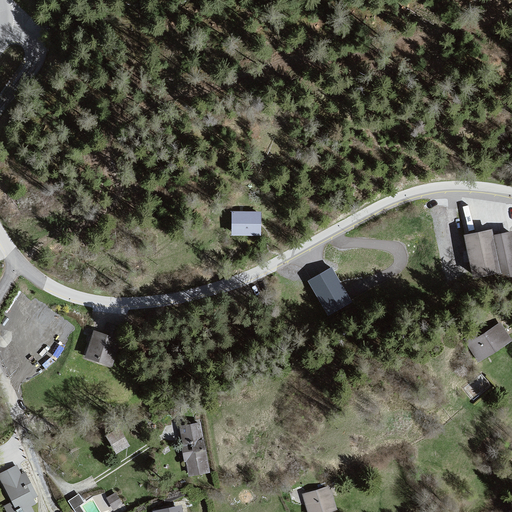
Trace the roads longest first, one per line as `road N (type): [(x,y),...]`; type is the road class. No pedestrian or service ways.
road 1 (residential): [(17,261),(66,298),(117,307),(226,286),(432,192),(511,196)]
road 2 (residential): [(0,377),(62,511)]
